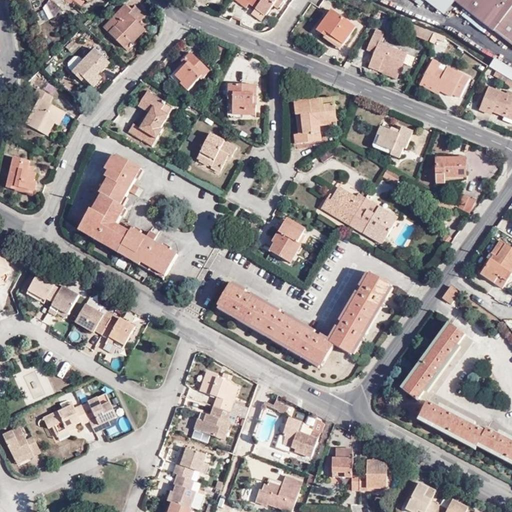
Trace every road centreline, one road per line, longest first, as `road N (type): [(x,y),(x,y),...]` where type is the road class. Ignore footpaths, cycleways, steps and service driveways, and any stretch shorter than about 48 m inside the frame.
road 1 (residential): [(346,412),(192,328),(45,234)]
road 2 (residential): [(346,412),(511,189)]
road 3 (residential): [(45,234),(85,129),(185,16)]
road 4 (residential): [(511,147),(283,56)]
road 5 (residential): [(511,499),(346,412)]
road 6 (residential): [(276,151),(258,153),(240,189),(271,205),(288,173),(284,160)]
road 7 (residential): [(0,131),(13,72),(3,0)]
